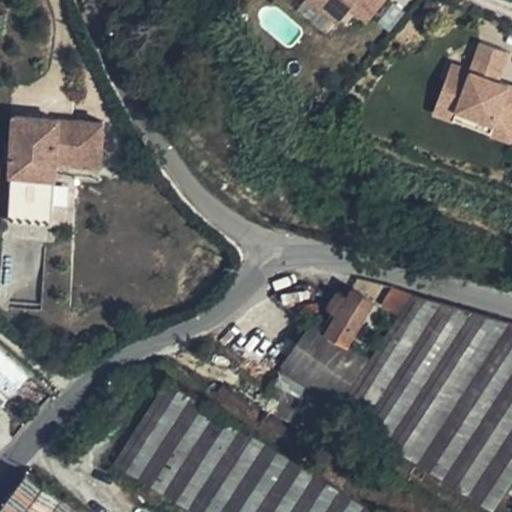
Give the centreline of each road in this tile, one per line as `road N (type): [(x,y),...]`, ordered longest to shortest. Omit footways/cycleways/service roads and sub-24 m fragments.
road 1 (residential): [(0,470),(69,394),(110,361),(201,324),(275,247)]
road 2 (residential): [(275,247),(193,196),(152,130),(92,0)]
road 3 (residential): [(275,247),(511,305)]
